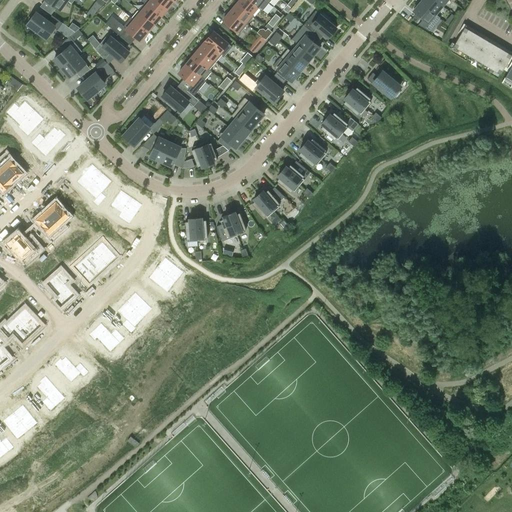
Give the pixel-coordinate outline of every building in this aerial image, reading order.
[(67,0),(66,0),(46,0),(60,10),(67,0)] [(144,3),(138,10),(155,24),(161,16),(142,0),(142,1),(144,3)] [(161,16),(168,8),(157,0),(142,0),(161,16)] [(157,0),(168,8),(174,0),(173,0),(157,0)] [(262,10),(250,0),(239,0),(237,3),(254,16),(252,14),(258,7),(262,11),(262,10)] [(250,0),(262,10),(269,3),(265,0),(250,0)] [(442,6),(435,0),(422,0),(421,2),(440,18),(436,14),(442,6)] [(429,30),(440,18),(421,2),(414,10),(423,19),(419,24),(429,30)] [(247,24),(254,16),(237,3),(231,10),(247,24)] [(287,4),(283,9),(288,13),(292,8),(287,4)] [(457,15),(462,18),(466,12),(461,9),(457,15)] [(148,32),(155,24),(138,10),(132,18),(148,32)] [(228,31),(232,27),(240,33),(247,24),(231,10),(223,20),(225,21),(221,25),(228,31)] [(328,37),(336,28),(327,20),(328,19),(323,14),(322,16),(316,10),(304,25),(313,32),(317,28),(328,37)] [(285,17),(291,22),(294,17),(288,12),(285,17)] [(35,13),(28,23),(47,37),(54,27),(58,30),(63,23),(52,15),(47,21),(35,13)] [(276,14),(272,18),(277,22),(280,17),(276,14)] [(148,32),(132,18),(131,18),(130,17),(123,25),(118,21),(111,28),(121,36),(127,29),(140,41),(148,32)] [(273,27),(277,22),(272,18),(268,23),(273,27)] [(459,23),(454,21),(443,39),(448,41),(459,23)] [(72,23),(69,28),(75,32),(78,27),(72,23)] [(501,74),(507,63),(511,54),(465,27),(453,46),(501,74)] [(206,40),(225,56),(232,47),(214,31),(206,40)] [(265,31),(261,36),(266,40),(270,35),(265,31)] [(276,31),(272,36),(278,41),(282,36),(276,31)] [(296,42),(300,45),(313,56),(320,47),(304,33),(296,42)] [(118,42),(108,34),(96,49),(104,60),(110,53),(121,62),(129,52),(124,47),(125,46),(119,41),(118,42)] [(275,46),(278,41),(272,36),(269,41),(275,46)] [(54,59),(62,68),(82,51),(74,42),(70,37),(62,44),(66,48),(59,55),(54,59)] [(199,48),(216,62),(222,54),(224,56),(225,56),(206,40),(199,48)] [(306,64),(313,56),(300,45),(296,42),(298,44),(291,52),(306,64)] [(193,56),(211,71),(212,71),(209,69),(216,62),(199,48),(193,56)] [(82,51),(62,68),(69,77),(75,72),(80,78),(91,69),(86,63),(78,54),(82,51)] [(299,72),(306,64),(291,52),(285,60),(283,58),(283,59),(299,72)] [(254,58),(260,63),(264,58),(258,53),(254,58)] [(207,80),(205,79),(211,71),(193,56),(186,64),(207,80)] [(103,58),(94,66),(98,70),(107,63),(103,58)] [(299,72),(283,59),(275,67),(292,81),(299,72)] [(242,63),(239,68),(243,71),(247,67),(242,63)] [(207,80),(186,64),(179,73),(192,84),(187,90),(194,96),(207,80)] [(511,64),(502,82),(511,87),(511,85),(511,64)] [(239,76),(243,71),(239,68),(235,72),(239,76)] [(381,87),(392,97),(400,87),(382,71),(378,76),(373,72),(367,79),(379,89),(381,87)] [(78,88),(86,98),(105,83),(97,73),(78,88)] [(283,91),(265,76),(256,86),(275,101),(283,91)] [(223,81),(228,85),(232,80),(227,77),(223,81)] [(228,85),(223,81),(219,86),(224,90),(228,85)] [(240,85),(235,81),(231,85),(236,89),(240,85)] [(174,106),(180,111),(188,102),(192,105),(197,99),(194,96),(187,90),(185,88),(180,94),(169,85),(160,94),(167,100),(166,102),(172,107),(174,106)] [(352,88),(348,93),(366,108),(371,102),(369,100),(371,98),(357,87),(354,90),(352,88)] [(366,108),(348,93),(345,98),(346,99),(344,103),(357,114),(362,109),(364,111),(366,108)] [(239,107),(257,122),(264,114),(248,100),(245,97),(237,106),(239,107)] [(223,108),(227,103),(221,98),(217,103),(223,108)] [(15,102),(6,111),(20,124),(34,110),(32,107),(33,105),(26,99),(20,106),(15,102)] [(214,114),(217,109),(211,104),(208,109),(214,114)] [(250,131),(257,122),(239,107),(232,115),(234,117),(250,131)] [(34,110),(20,124),(29,133),(24,138),(30,143),(39,134),(34,129),(45,117),(39,111),(37,112),(34,110)] [(150,127),(148,129),(153,134),(159,128),(167,120),(172,114),(168,110),(155,123),(154,123),(150,127)] [(329,114),(325,118),(343,133),(348,127),(346,125),(348,123),(334,112),(331,115),(329,114)] [(250,131),(234,117),(232,115),(232,116),(235,119),(230,125),(227,125),(243,139),(250,131)] [(124,136),(134,145),(150,127),(140,118),(124,136)] [(202,128),(206,123),(200,118),(196,123),(202,128)] [(343,133),(325,118),(322,123),(324,125),(321,128),(334,139),(339,134),(341,136),(343,133)] [(243,139),(227,125),(220,134),(236,148),(243,139)] [(39,134),(30,143),(36,149),(39,145),(48,154),(58,144),(61,146),(67,139),(55,127),(44,139),(39,134)] [(150,147),(156,136),(154,134),(144,144),(150,147)] [(159,137),(150,157),(161,162),(170,142),(159,137)] [(308,140),(304,144),(321,159),(326,153),(324,151),(326,149),(312,138),(310,141),(308,140)] [(208,141),(201,144),(209,165),(214,163),(213,160),(217,159),(217,158),(229,150),(223,146),(214,150),(211,142),(209,143),(208,141)] [(178,154),(185,157),(187,146),(181,147),(170,142),(161,162),(172,167),(174,163),(178,154)] [(209,165),(201,144),(193,146),(194,149),(192,150),(198,166),(202,165),(203,167),(209,165)] [(316,165),(321,159),(304,144),(300,149),(302,151),(299,154),(313,165),(314,163),(316,165)] [(17,181),(24,174),(9,158),(0,166),(13,181),(16,179),(17,181)] [(87,169),(79,179),(89,187),(102,172),(90,161),(85,167),(87,169)] [(282,170),(299,185),(304,179),(302,178),(304,175),(291,164),(288,167),(286,166),(282,170)] [(0,166),(0,191),(1,192),(13,181),(0,166)] [(299,185),(282,170),(278,175),(280,177),(277,180),(291,192),(292,189),(294,191),(299,185)] [(102,172),(89,187),(99,196),(113,179),(106,173),(105,175),(102,172)] [(263,190),(258,194),(274,212),(280,207),(278,205),(280,203),(278,201),(284,196),(275,186),(269,191),(268,189),(265,192),(263,190)] [(123,188),(110,206),(121,214),(132,197),(129,195),(130,193),(123,188)] [(268,217),(274,212),(258,194),(254,198),(256,200),(252,203),(264,217),(266,215),(268,217)] [(132,197),(121,214),(132,221),(139,211),(141,213),(146,207),(132,197)] [(49,208),(46,210),(60,225),(69,217),(75,223),(80,219),(71,209),(67,213),(55,200),(48,206),(49,208)] [(42,211),(35,218),(50,234),(60,225),(46,210),(44,213),(42,211)] [(235,212),(229,214),(238,235),(245,232),(244,230),(247,229),(240,212),(236,214),(235,212)] [(230,238),(238,235),(229,214),(224,216),(225,218),(221,220),(227,237),(229,236),(230,238)] [(196,218),(197,240),(205,240),(205,237),(208,237),(206,219),(202,220),(202,217),(196,218)] [(197,240),(196,218),(190,218),(190,221),(185,221),(187,239),(189,239),(190,241),(197,240)] [(18,232),(5,243),(11,251),(14,248),(23,259),(33,250),(18,232)] [(104,243),(94,251),(107,265),(119,254),(114,249),(112,251),(104,243)] [(94,251),(86,259),(99,273),(107,265),(94,251)] [(159,264),(157,267),(173,280),(181,270),(185,265),(175,257),(171,262),(163,256),(158,263),(159,264)] [(86,259),(76,268),(84,276),(81,279),(87,284),(99,273),(86,259)] [(157,267),(147,280),(153,285),(155,282),(164,290),(173,280),(157,267)] [(58,277),(48,287),(57,297),(55,300),(61,307),(74,295),(58,277)] [(129,299),(126,302),(141,316),(150,306),(134,290),(127,297),(129,299)] [(122,303),(115,309),(131,325),(141,316),(126,302),(124,304),(122,303)] [(28,312),(18,320),(32,334),(43,323),(38,318),(36,320),(28,312)] [(18,320),(9,329),(24,345),(31,338),(29,337),(32,334),(18,320)] [(101,323),(89,334),(95,341),(98,339),(108,349),(118,340),(101,323)] [(0,347),(0,365),(2,364),(3,366),(10,360),(0,347)] [(70,351),(58,363),(74,380),(84,371),(74,361),(77,358),(70,351)] [(49,375),(36,386),(52,404),(62,395),(53,385),(55,382),(49,375)] [(25,402),(12,413),(25,428),(35,420),(27,410),(30,408),(25,402)] [(8,413),(1,419),(9,429),(4,433),(12,443),(18,439),(15,436),(25,428),(12,413),(10,415),(8,413)]
